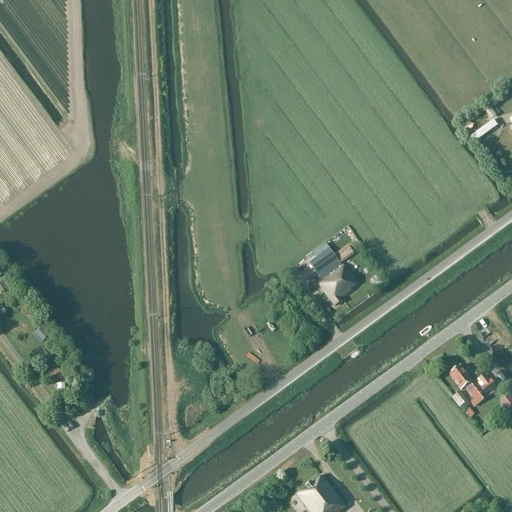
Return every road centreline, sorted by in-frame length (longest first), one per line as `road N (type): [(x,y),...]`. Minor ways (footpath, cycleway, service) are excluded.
road 1 (unclassified): [(109,511),(511,215)]
road 2 (track): [(282,383),(224,287),(203,0)]
road 3 (tertiary): [(203,511),(511,286)]
road 4 (track): [(75,0),(82,124),(72,135),(73,162),(0,219)]
